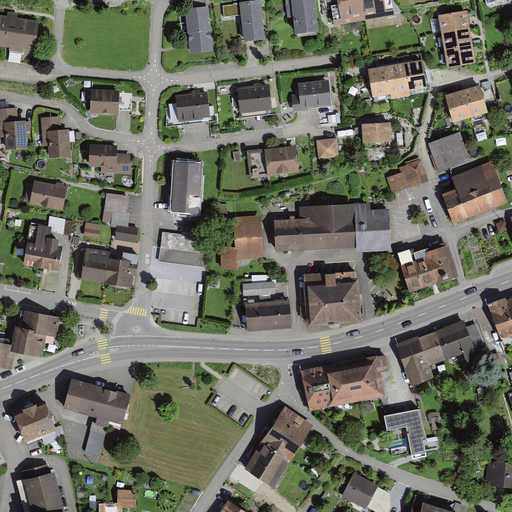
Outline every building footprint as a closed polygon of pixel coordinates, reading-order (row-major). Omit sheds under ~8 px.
[(261,0),(240,3),(240,4),(223,6),(225,17),(241,15),(245,43),(266,40),(261,0)] [(315,0),(285,0),(288,19),(294,18),(296,35),(319,33),(315,0)] [(335,26),(395,16),(392,0),(337,0),(338,5),(331,6),(335,26)] [(209,7),(185,10),(191,54),(214,52),(209,7)] [(467,11),(439,16),(448,69),(476,64),(467,11)] [(40,21),(0,15),(0,60),(32,65),(34,52),(36,52),(40,21)] [(410,92),(428,89),(423,60),(368,70),(373,98),(391,95),(392,100),(411,96),(410,92)] [(332,106),(329,80),(298,84),(299,94),(291,95),(293,113),(309,111),(309,109),(332,106)] [(490,81),(482,84),(483,90),(492,87),(490,81)] [(240,114),(273,110),(270,86),(238,89),(240,114)] [(454,123),(489,113),(480,86),(446,96),(454,123)] [(91,90),(90,114),(119,115),(119,111),(120,93),(120,91),(91,90)] [(204,118),(211,117),(208,92),(175,96),(179,123),(204,120),(204,118)] [(133,94),(120,93),(119,111),(132,111),(133,94)] [(28,149),(26,121),(19,122),(18,108),(0,109),(0,138),(5,138),(6,150),(28,149)] [(71,157),(70,130),(62,131),(61,117),(41,118),(43,147),(49,147),(49,159),(71,157)] [(391,123),(363,125),(363,144),(392,143),(391,123)] [(471,162),(460,132),(428,144),(438,173),(471,162)] [(337,138),(317,141),(319,160),(339,157),(337,138)] [(117,146),(89,146),(89,167),(101,168),(101,173),(130,174),(131,155),(117,154),(117,146)] [(250,179),(300,173),(296,146),(247,152),(250,179)] [(241,151),(233,152),(234,162),(242,162),(241,151)] [(387,178),(393,194),(429,182),(421,160),(399,167),(401,173),(387,178)] [(456,189),(442,195),(454,224),(508,203),(492,162),(452,178),(456,189)] [(203,165),(176,163),(173,212),(199,214),(203,165)] [(63,211),(68,187),(35,181),(34,184),(31,201),(30,205),(63,211)] [(26,200),(31,201),(34,184),(29,183),(26,200)] [(115,240),(137,244),(139,228),(129,227),(131,213),(127,212),(130,197),(107,194),(105,211),(113,212),(111,223),(111,227),(117,228),(115,240)] [(389,210),(371,211),(371,204),(295,208),(296,219),(274,220),(276,252),(357,248),(357,253),(392,251),(389,210)] [(113,212),(105,211),(103,222),(111,223),(113,212)] [(64,235),(66,221),(66,219),(50,216),(48,227),(52,228),(52,232),(64,235)] [(264,258),(262,216),(234,218),(235,248),(235,251),(238,251),(238,259),(264,258)] [(66,221),(64,235),(71,236),(73,222),(66,221)] [(505,221),(496,224),(499,233),(508,231),(505,221)] [(86,223),(84,236),(99,239),(102,225),(86,223)] [(30,226),(24,266),(59,272),(63,247),(59,246),(60,240),(50,239),(52,232),(52,228),(48,227),(39,226),(39,227),(30,226)] [(202,237),(163,232),(159,262),(207,268),(209,248),(201,247),(202,237)] [(81,238),(74,236),(73,245),(79,246),(81,238)] [(416,261),(401,266),(410,293),(459,277),(449,245),(447,246),(446,243),(414,253),(416,261)] [(109,252),(86,248),(81,280),(104,284),(108,258),(109,252)] [(235,248),(221,248),(221,270),(238,270),(238,259),(238,251),(235,251),(235,248)] [(108,258),(104,284),(132,288),(134,276),(136,276),(140,255),(123,252),(122,260),(108,258)] [(308,328),(362,323),(359,279),(357,279),(357,272),(303,276),(306,305),(301,306),(302,317),(307,316),(308,328)] [(252,279),(242,280),(244,296),(276,294),(275,282),(252,283),(252,279)] [(511,299),(507,301),(506,298),(488,305),(501,341),(503,341),(505,348),(511,345),(511,299)] [(292,329),(290,300),(245,304),(248,333),(292,329)] [(58,338),(61,318),(26,311),(23,329),(37,331),(36,335),(46,336),(58,338)] [(467,328),(464,320),(418,338),(417,335),(394,344),(411,387),(435,378),(431,367),(464,354),(468,365),(479,360),(478,357),(487,354),(476,324),(467,328)] [(16,353),(42,358),(46,336),(36,335),(37,331),(23,329),(16,327),(13,346),(12,352),(16,353)] [(16,353),(12,352),(13,346),(0,343),(0,368),(13,370),(16,353)] [(389,371),(386,356),(378,357),(378,356),(324,367),(332,408),(386,397),(381,373),(389,371)] [(332,408),(324,367),(302,371),(310,412),(332,408)] [(488,393),(499,389),(492,370),(482,373),(488,393)] [(131,396),(72,380),(64,409),(98,419),(96,423),(93,422),(85,452),(100,456),(110,421),(123,425),(131,396)] [(57,431),(45,401),(14,414),(25,443),(57,431)] [(314,426),(285,407),(245,470),(273,488),(314,426)] [(420,409),(384,416),(387,432),(406,428),(413,460),(427,457),(424,441),(428,440),(420,409)] [(440,417),(431,418),(432,430),(441,430),(440,417)] [(511,463),(493,462),(493,463),(488,463),(487,482),(491,483),(491,487),(511,488),(511,463)] [(64,511),(55,474),(24,482),(32,511),(64,511)] [(378,486),(355,474),(343,497),(367,509),(368,508),(375,511),(388,511),(391,508),(390,494),(378,487),(378,486)] [(32,511),(24,482),(18,483),(25,511),(32,511)] [(118,490),(117,508),(137,508),(137,491),(118,490)] [(246,511),(228,501),(220,511),(246,511)] [(460,511),(463,505),(456,503),(452,511),(450,511),(423,503),(423,504),(414,502),(411,511),(460,511)]
